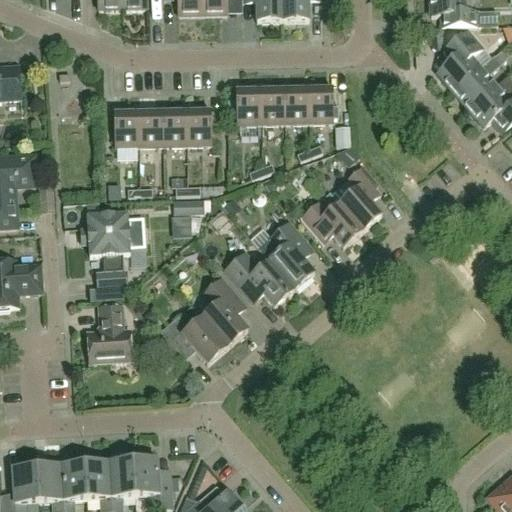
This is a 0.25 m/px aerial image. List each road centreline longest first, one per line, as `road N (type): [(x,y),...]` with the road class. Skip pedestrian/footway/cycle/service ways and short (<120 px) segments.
road 1 (residential): [(0,9),(133,62),(343,59),(358,54),(364,38),(363,0)]
road 2 (residential): [(207,417),(215,394),(266,353),(314,335),(349,276),(477,175),(511,212)]
road 3 (residential): [(33,345),(37,430),(207,417)]
road 4 (residential): [(207,417),(218,417),(297,511)]
road 5 (residential): [(33,345),(56,343),(50,239)]
